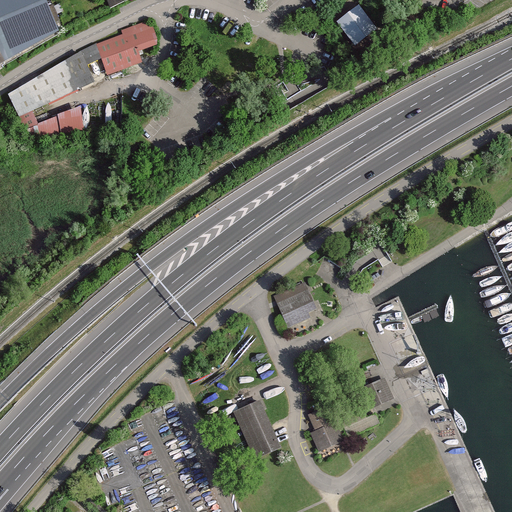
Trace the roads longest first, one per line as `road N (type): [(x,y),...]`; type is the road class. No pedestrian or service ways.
road 1 (motorway): [(0,485),(87,391),(247,253),(511,86)]
road 2 (unclassified): [(34,511),(166,369),(256,291),(324,239),(511,125)]
road 3 (motorway): [(444,97),(233,234),(123,324),(0,448)]
road 4 (motorway): [(444,97),(299,167),(179,243),(0,399)]
road 5 (unclassified): [(170,0),(0,87)]
road 6 (unknown): [(231,511),(166,369)]
